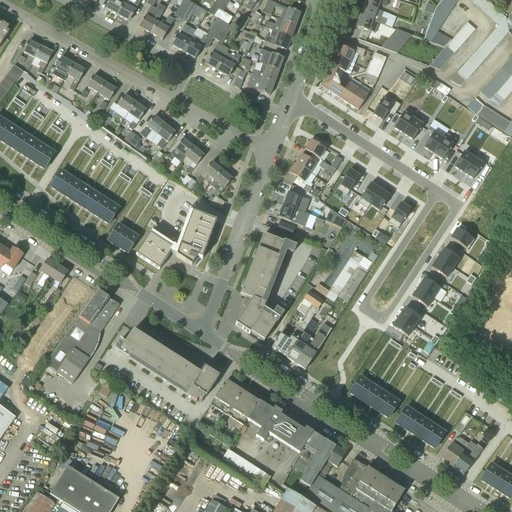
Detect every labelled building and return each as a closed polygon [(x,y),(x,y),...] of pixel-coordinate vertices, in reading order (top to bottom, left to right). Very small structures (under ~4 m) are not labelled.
[(110,0),(105,9),(117,15),(125,0),(110,0)] [(135,0),(134,3),(128,0),(125,0),(117,15),(129,22),(135,11),(141,1),(139,0),(135,0)] [(148,0),(146,4),(151,7),(145,16),(139,28),(150,34),(157,23),(162,13),(155,9),(152,8),(156,0),(148,0)] [(183,0),(174,17),(180,21),(190,3),(185,0),(183,0)] [(213,17),(218,10),(224,0),(216,0),(208,13),(213,17)] [(230,2),(227,0),(224,0),(218,10),(222,13),(230,2)] [(258,0),(248,0),(250,0),(244,8),(250,12),(255,4),(258,0)] [(365,0),(363,6),(383,13),(376,10),(378,4),(385,7),(387,2),(381,0),(365,0)] [(449,13),(452,8),(442,0),(438,5),(449,13)] [(452,8),(455,3),(451,0),(442,0),(452,8)] [(478,0),(475,5),(479,9),(485,0),(478,0)] [(485,0),(479,9),(483,12),(490,4),(485,0)] [(268,1),(263,14),(271,17),(276,4),(268,1)] [(191,3),(190,3),(180,21),(186,24),(187,22),(194,11),(196,7),(191,3)] [(432,15),(435,7),(427,4),(424,12),(432,15)] [(487,16),(495,8),(490,4),(483,12),(487,16)] [(446,18),(449,13),(438,5),(436,7),(435,10),(446,18)] [(363,6),(359,16),(378,23),(378,24),(384,26),(387,20),(381,18),(383,13),(363,6)] [(487,16),(492,20),(499,12),(495,8),(487,16)] [(284,22),(295,26),(300,14),(288,9),(284,22)] [(443,23),(446,18),(435,10),(433,16),(443,23)] [(503,16),(499,12),(492,20),(496,24),(503,16)] [(259,26),(263,18),(260,17),(260,16),(255,13),(249,21),(254,25),(255,24),(259,26)] [(245,16),(236,29),(242,33),(250,20),(245,16)] [(378,23),(359,16),(355,27),(374,34),(378,24),(378,23)] [(440,28),(443,23),(433,16),(431,22),(440,28)] [(508,33),(508,32),(506,21),(505,19),(503,16),(496,24),(498,26),(494,31),(503,39),(508,33)] [(163,26),(157,23),(150,34),(163,41),(169,29),(174,20),(168,17),(163,26)] [(207,35),(206,35),(213,39),(223,23),(216,19),(207,35)] [(271,31),(290,39),(295,26),(284,22),(277,19),(274,25),(267,22),(264,29),(271,31)] [(430,45),(437,33),(440,28),(431,22),(423,42),(430,45)] [(223,23),(213,39),(222,44),(231,28),(228,26),(223,23)] [(0,46),(9,32),(0,27),(1,26),(0,24),(0,46)] [(463,28),(471,35),(475,30),(467,24),(463,28)] [(178,35),(172,46),(184,53),(193,36),(196,32),(184,25),(179,35),(178,35)] [(468,39),(471,35),(463,28),(460,32),(468,39)] [(396,55),(405,44),(411,37),(396,30),(381,49),(396,55)] [(254,43),(256,37),(243,31),(242,35),(239,34),(238,37),(249,41),(252,43),(254,43)] [(266,36),(264,43),(286,52),(287,49),(288,49),(289,46),(288,46),(290,39),(271,31),(269,37),(266,36)] [(503,39),(494,31),(489,37),(498,45),(503,39)] [(465,43),(468,39),(460,32),(457,36),(465,43)] [(442,37),(437,33),(430,45),(435,47),(442,37)] [(203,37),(201,40),(193,36),(184,53),(195,59),(207,39),(203,37)] [(461,47),(465,43),(457,36),(453,40),(461,47)] [(435,47),(436,47),(437,48),(437,46),(440,48),(447,40),(442,37),(435,47)] [(498,45),(489,37),(484,43),(493,51),(498,45)] [(440,48),(445,50),(446,49),(450,45),(452,43),(447,40),(440,48)] [(453,40),(452,43),(450,45),(458,51),(461,47),(453,40)] [(35,59),(40,48),(28,41),(22,53),(35,59)] [(248,52),(251,46),(248,44),(243,42),(240,48),(248,52)] [(493,51),(484,43),(478,49),(487,57),(493,51)] [(338,46),(333,56),(349,63),(353,53),(356,55),(359,49),(348,44),(346,49),(338,46)] [(454,55),(458,51),(450,45),(446,49),(454,55)] [(40,48),(35,59),(40,62),(38,66),(40,68),(38,73),(41,75),(53,54),(40,48)] [(223,60),(226,56),(214,49),(211,53),(205,65),(217,71),(223,60)] [(446,49),(445,50),(443,53),(451,59),(454,55),(446,49)] [(487,57),(478,49),(473,56),(482,63),(487,57)] [(269,59),(267,67),(278,71),(281,64),(282,65),(283,62),(282,61),(283,59),(271,54),(271,55),(267,53),(260,50),(259,55),(269,59)] [(447,63),(451,59),(443,53),(440,57),(447,63)] [(237,54),(234,58),(226,54),(226,56),(223,60),(217,71),(229,78),(235,67),(235,66),(240,56),(237,54)] [(383,64),(386,59),(375,54),(372,60),(383,64)] [(349,63),(333,56),(329,66),(337,70),(345,73),(349,63)] [(482,63),(473,56),(468,62),(477,69),(482,63)] [(444,67),(447,63),(440,57),(436,61),(444,67)] [(66,76),(73,65),(61,58),(55,70),(66,76)] [(370,65),(381,70),(383,64),(372,60),(370,65)] [(431,67),(432,68),(440,71),(444,67),(436,61),(431,67)] [(477,69),(468,62),(463,68),(472,76),(477,69)] [(503,67),(511,74),(511,73),(511,66),(506,62),(503,67)] [(85,72),(73,65),(66,76),(74,81),(69,90),(73,92),(78,83),(85,72)] [(252,75),(262,79),(274,84),(275,82),(276,82),(277,79),(276,78),(278,71),(267,67),(262,65),(259,73),(254,71),(252,75)] [(368,70),(379,75),(381,70),(370,65),(368,70)] [(14,66),(13,67),(9,72),(18,78),(23,72),(14,66)] [(337,70),(329,66),(320,87),(338,82),(336,77),(335,76),(337,70)] [(508,79),(511,75),(511,74),(503,67),(499,71),(508,79)] [(472,76),(463,68),(457,74),(466,82),(472,76)] [(368,70),(366,75),(366,76),(377,80),(379,75),(368,70)] [(241,71),(236,79),(241,82),(246,74),(241,71)] [(504,83),(505,82),(508,79),(499,71),(495,76),(504,83)] [(14,84),(18,78),(9,72),(5,77),(14,84)] [(440,85),(422,73),(418,78),(436,90),(440,85)] [(45,77),(44,80),(42,85),(41,85),(47,88),(51,80),(54,82),(57,76),(53,74),(50,79),(45,77)] [(466,82),(457,74),(450,82),(456,86),(461,88),(466,82)] [(274,84),(262,79),(252,75),(249,83),(246,88),(257,92),(269,97),(270,94),(271,95),(272,91),(271,91),(274,84)] [(98,94),(105,83),(93,76),(86,86),(98,94)] [(363,81),(374,86),(377,80),(366,76),(363,81)] [(500,88),(501,86),(504,83),(495,76),(491,80),(500,88)] [(10,89),(14,84),(5,77),(1,83),(10,89)] [(414,80),(409,77),(404,84),(410,87),(414,80)] [(496,92),(498,90),(500,88),(491,80),(487,85),(496,92)] [(338,82),(320,87),(339,99),(344,92),(338,88),(339,86),(338,82)] [(511,88),(505,82),(504,83),(501,86),(510,94),(511,91),(511,88)] [(0,91),(5,95),(10,89),(1,83),(0,84),(0,91)] [(110,101),(116,91),(105,83),(98,94),(110,101)] [(348,105),(358,91),(348,85),(344,92),(339,99),(348,105)] [(436,90),(446,96),(449,91),(440,85),(436,90)] [(492,96),(494,94),(496,92),(487,85),(483,89),(492,96)] [(501,86),(500,88),(498,90),(507,98),(510,94),(501,86)] [(480,93),(488,101),(492,96),(483,89),(480,93)] [(498,90),(496,92),(494,94),(503,101),(507,98),(498,90)] [(358,91),(348,105),(357,111),(367,97),(358,91)] [(494,94),(492,96),(488,101),(498,107),(503,101),(494,94)] [(128,115),(135,104),(124,96),(116,107),(110,116),(114,119),(118,113),(119,115),(122,111),(128,115)] [(385,96),(372,115),(382,122),(388,112),(394,116),(400,106),(385,96)] [(478,111),(482,106),(474,100),(470,104),(478,111)] [(135,104),(128,115),(139,123),(147,112),(135,104)] [(474,116),(475,115),(478,111),(470,104),(466,109),(474,116)] [(484,108),(477,116),(492,126),(499,117),(484,108)] [(94,121),(99,124),(104,116),(99,113),(94,121)] [(403,113),(393,129),(403,135),(413,120),(403,113)] [(151,132),(157,136),(165,126),(154,117),(146,127),(140,136),(145,140),(151,132)] [(504,121),(499,117),(492,126),(497,129),(504,121)] [(108,124),(102,120),(98,126),(104,130),(108,124)] [(413,120),(403,135),(412,141),(422,126),(413,120)] [(497,129),(511,138),(511,136),(511,122),(509,124),(504,121),(497,129)] [(0,141),(5,145),(16,129),(6,123),(0,132),(0,141)] [(162,150),(167,144),(175,134),(165,126),(157,136),(161,140),(156,146),(162,150)] [(15,152),(26,135),(16,129),(5,145),(15,152)] [(435,131),(424,148),(433,155),(443,139),(444,137),(435,131)] [(25,158),(35,141),(26,135),(15,152),(25,158)] [(137,144),(140,140),(134,135),(127,146),(141,156),(145,150),(137,144)] [(443,139),(433,155),(443,161),(452,145),(443,139)] [(172,162),(174,158),(181,164),(186,158),(194,148),(183,140),(175,150),(168,159),(172,162)] [(34,164),(45,148),(35,141),(25,158),(34,164)] [(305,150),(312,155),(319,160),(325,150),(311,141),(305,150)] [(49,163),(55,154),(45,148),(34,164),(44,170),(49,163)] [(194,148),(186,158),(192,163),(185,172),(188,176),(196,166),(204,156),(194,148)] [(164,156),(158,152),(150,162),(156,166),(161,160),(164,156)] [(464,152),(454,168),(463,174),(473,159),(464,152)] [(329,167),(321,162),(319,160),(312,155),(309,160),(302,155),(295,165),(310,174),(316,165),(326,172),(329,167)] [(473,159),(463,174),(473,180),(486,161),(476,155),(473,159)] [(335,171),(342,161),(336,157),(330,167),(335,171)] [(161,170),(162,170),(166,164),(161,160),(156,166),(161,170)] [(209,186),(210,186),(222,171),(212,162),(203,172),(203,173),(196,181),(200,185),(207,176),(213,181),(209,186)] [(310,174),(295,165),(289,174),(303,184),(310,174)] [(349,170),(337,190),(347,196),(359,177),(349,170)] [(212,194),(215,197),(217,198),(233,179),(222,171),(210,186),(215,191),(212,194)] [(60,194),(71,178),(61,172),(55,181),(50,188),(60,194)] [(191,180),(186,176),(183,180),(180,178),(178,181),(185,187),(191,180)] [(70,200),(80,184),(71,178),(60,194),(70,200)] [(190,190),(196,184),(191,180),(185,187),(190,190)] [(79,207),(90,190),(80,184),(70,200),(79,207)] [(370,184),(358,203),(367,210),(370,206),(380,190),(370,184)] [(305,186),(302,191),(309,195),(311,190),(305,186)] [(89,213),(99,197),(90,190),(79,207),(89,213)] [(310,195),(316,198),(319,193),(314,190),(310,195)] [(380,190),(370,206),(379,212),(389,197),(380,190)] [(288,193),(283,206),(300,212),(302,206),(307,207),(309,201),(300,198),(301,198),(288,193)] [(99,219),(109,203),(99,197),(89,213),(99,219)] [(113,218),(119,209),(109,203),(99,219),(109,225),(113,218)] [(400,204),(388,223),(398,230),(410,210),(400,204)] [(283,206),(278,218),(291,223),(291,222),(301,226),(305,228),(304,229),(305,230),(305,231),(306,232),(307,233),(308,233),(309,233),(310,233),(311,233),(311,232),(312,232),(312,231),(313,231),(311,230),(316,218),(309,215),(300,212),(283,206)] [(341,229),(345,222),(330,211),(325,222),(341,229)] [(179,246),(176,257),(191,267),(197,258),(202,260),(204,255),(216,222),(192,213),(179,246)] [(279,221),(276,230),(291,236),(295,227),(279,221)] [(117,248),(128,232),(118,225),(112,234),(108,241),(117,248)] [(457,229),(450,239),(468,251),(474,241),(457,229)] [(127,254),(138,238),(128,232),(117,248),(127,254)] [(294,238),(300,240),(302,234),(296,232),(294,238)] [(151,234),(137,256),(159,270),(173,248),(151,234)] [(247,308),(239,319),(246,324),(242,329),(250,334),(250,333),(256,337),(264,342),(276,323),(261,313),(263,310),(259,309),(261,303),(285,243),(264,235),(257,251),(256,250),(253,257),(255,257),(254,259),(252,265),(246,281),(244,280),(241,286),(243,287),(243,288),(240,294),(240,296),(248,299),(245,307),(247,308)] [(10,254),(10,253),(1,248),(0,249),(0,268),(1,269),(4,265),(3,265),(10,254)] [(13,271),(22,255),(13,249),(10,253),(10,254),(3,265),(4,265),(13,271)] [(444,250),(437,259),(452,269),(459,260),(444,250)] [(337,297),(355,268),(362,258),(354,253),(336,281),(328,292),(325,297),(334,303),(337,297)] [(367,261),(362,258),(355,268),(365,275),(377,257),(372,254),(367,261)] [(437,259),(431,269),(446,278),(452,269),(437,259)] [(50,279),(57,266),(47,260),(39,272),(50,279)] [(57,266),(50,279),(60,286),(68,273),(57,266)] [(347,304),(352,296),(365,275),(355,268),(337,297),(347,304)] [(20,290),(26,294),(36,277),(31,273),(20,290)] [(12,290),(17,293),(25,280),(20,276),(12,290)] [(424,279),(418,289),(433,299),(439,289),(424,279)] [(325,297),(328,292),(317,285),(314,290),(325,297)] [(418,289),(412,298),(427,308),(433,299),(418,289)] [(99,291),(62,342),(45,364),(48,367),(47,368),(56,374),(72,386),(89,360),(94,353),(98,345),(100,335),(100,334),(119,305),(110,301),(111,299),(99,291)] [(18,293),(18,294),(14,300),(23,305),(27,298),(18,293)] [(271,349),(286,359),(309,322),(310,321),(321,302),(308,293),(303,301),(310,305),(288,341),(280,335),(271,349)] [(405,308),(399,318),(413,328),(420,318),(405,308)] [(399,318),(392,328),(407,337),(413,328),(399,318)] [(304,348),(312,334),(314,334),(315,332),(319,327),(310,321),(309,322),(286,359),(295,365),(305,349),(304,348)] [(304,370),(330,330),(323,325),(321,323),(319,327),(315,332),(317,334),(307,350),(305,349),(295,365),(304,370)] [(133,330),(124,345),(120,350),(188,393),(186,397),(196,403),(198,400),(201,402),(205,397),(219,377),(210,372),(210,373),(208,377),(201,372),(200,374),(195,370),(187,365),(188,364),(182,360),(181,361),(180,361),(177,365),(171,362),(174,357),(160,348),(161,346),(155,343),(154,344),(153,343),(150,348),(143,344),(146,339),(133,330)] [(95,363),(93,368),(98,372),(101,367),(95,363)] [(25,388),(32,378),(27,374),(19,385),(25,388)] [(359,400),(370,384),(360,378),(354,386),(349,394),(359,400)] [(107,380),(98,394),(106,398),(115,385),(107,380)] [(226,381),(210,405),(243,426),(247,420),(258,402),(226,381)] [(368,406),(379,390),(370,384),(359,400),(368,406)] [(378,413),(389,397),(379,390),(368,406),(378,413)] [(393,412),(399,403),(389,397),(378,413),(388,419),(393,412)] [(293,467),(294,465),(313,434),(301,426),(300,429),(280,416),(282,413),(274,409),(272,411),(258,402),(247,420),(260,429),(255,437),(263,442),(268,434),(299,455),(298,457),(298,458),(293,466),(293,467)] [(405,431),(416,415),(406,408),(401,416),(395,424),(405,431)] [(465,414),(453,430),(460,436),(472,419),(465,414)] [(415,437),(425,421),(416,415),(405,431),(415,437)] [(424,443),(435,427),(425,421),(415,437),(424,443)] [(439,442),(445,434),(435,427),(424,443),(434,450),(439,442)] [(313,434),(294,465),(293,467),(295,468),(298,464),(307,470),(325,441),(313,434)] [(455,440),(451,445),(440,459),(452,468),(468,445),(459,438),(458,439),(455,440)] [(317,476),(322,468),(335,447),(325,441),(307,470),(301,478),(305,481),(299,491),(295,489),(293,493),(297,495),(304,499),(317,476)] [(476,446),(471,442),(468,445),(452,468),(463,476),(482,450),(476,446)] [(336,469),(345,454),(335,447),(322,468),(317,476),(318,474),(324,478),(329,470),(328,470),(331,465),(336,469)] [(227,453),(222,463),(259,484),(265,474),(227,453)] [(317,476),(304,499),(323,511),(337,511),(367,468),(352,460),(344,474),(339,490),(317,476)] [(490,487),(501,471),(491,465),(480,481),(490,487)] [(364,511),(386,479),(369,467),(369,466),(368,466),(367,468),(337,511),(364,511)] [(110,511),(118,500),(68,468),(50,495),(76,511),(110,511)] [(500,494),(510,477),(501,471),(490,487),(500,494)] [(510,500),(511,496),(511,478),(510,477),(500,494),(510,500)] [(391,511),(404,491),(386,479),(364,511),(391,511)] [(321,511),(286,490),(273,511),(254,511),(252,511),(251,511),(238,511),(233,508),(230,511),(321,511)] [(50,511),(55,504),(36,493),(23,511),(50,511)] [(225,511),(227,510),(211,501),(204,511),(225,511)]
